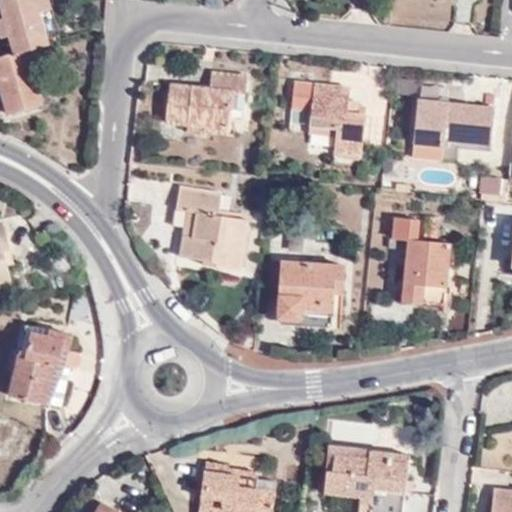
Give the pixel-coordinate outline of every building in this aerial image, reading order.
[(22,55),(43,48),(36,21),(49,16),(45,0),(11,0),(0,3),(0,43),(6,42),(10,58),(22,55)] [(10,58),(0,60),(0,108),(3,118),(37,108),(22,55),(10,58)] [(188,145),(226,148),(230,106),(243,106),(244,84),(206,81),(205,99),(164,96),(160,138),(188,141),(188,145)] [(340,93),(283,87),(280,115),(300,117),(299,134),(326,137),(324,159),(349,162),(354,120),(337,118),(340,93)] [(481,156),(486,115),(410,107),(406,149),(481,156)] [(480,194),(503,194),(503,176),(480,176),(480,194)] [(167,217),(177,219),(207,220),(211,220),(213,198),(170,194),(167,217)] [(177,219),(167,217),(167,220),(180,222),(173,264),(202,269),(201,274),(231,278),(240,226),(207,220),(177,219)] [(419,236),(433,237),(435,223),(420,220),(419,236)] [(396,308),(418,311),(420,292),(443,293),(448,250),(403,246),(396,308)] [(274,324),(298,326),(299,315),(326,317),(331,272),(280,266),(274,324)] [(12,356),(5,402),(56,409),(63,373),(55,371),(61,335),(42,332),(42,342),(24,339),(22,358),(12,356)] [(365,466),(365,458),(324,453),(321,475),(330,477),(331,463),(365,466)] [(398,511),(405,464),(365,458),(365,466),(331,463),(330,477),(321,475),(318,498),(364,504),(362,511),(398,511)] [(196,511),(269,511),(271,501),(253,497),(255,483),(234,479),(233,487),(222,485),(223,477),(202,474),(196,511)] [(487,506),(486,511),(511,511),(511,499),(503,498),(502,507),(487,506)]
